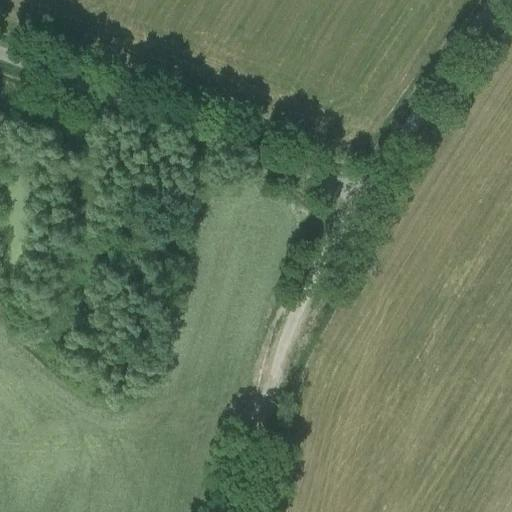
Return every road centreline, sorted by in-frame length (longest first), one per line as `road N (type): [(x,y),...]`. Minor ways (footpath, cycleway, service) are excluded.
road 1 (unclassified): [(358,182),(336,184),(0,51)]
road 2 (unclassified): [(492,0),(380,173),(358,182)]
road 3 (unclassified): [(358,182),(350,213),(300,294),(270,390)]
road 4 (track): [(270,390),(242,511)]
